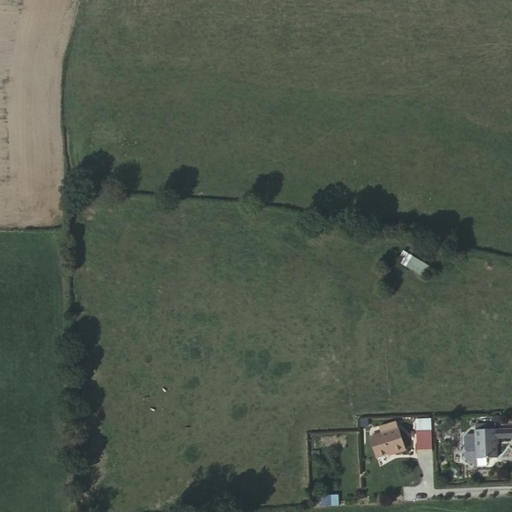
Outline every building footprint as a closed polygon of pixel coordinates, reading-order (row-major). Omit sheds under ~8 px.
[(437,271),(412,256),(407,265),(431,280),(437,271)] [(416,449),(432,449),(431,417),(415,418),(416,449)] [(392,444),(395,451),(411,445),(409,439),(404,441),(403,439),(392,444)] [(432,440),(432,450),(447,449),(447,440),(432,440)] [(411,445),(395,451),(383,457),(390,475),(407,468),(409,472),(421,467),(411,445)] [(493,474),(511,473),(511,445),(505,446),(495,446),(492,446),(493,449),(493,467),(493,474)] [(432,470),(448,469),(447,449),(432,450),(432,470)] [(484,467),(493,467),(493,449),(484,450),(481,452),(482,465),(484,467)]
